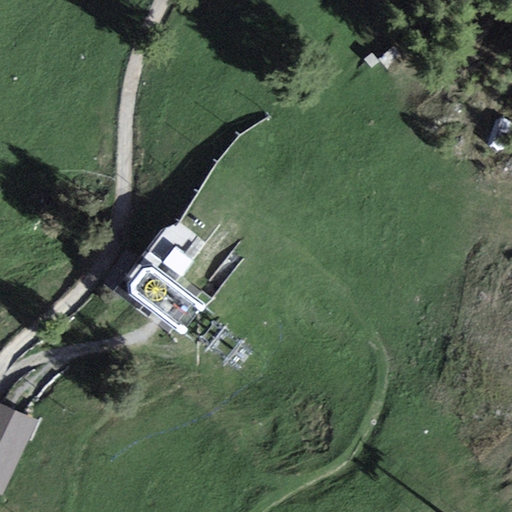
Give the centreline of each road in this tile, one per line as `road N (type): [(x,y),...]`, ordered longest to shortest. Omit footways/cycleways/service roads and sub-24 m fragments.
road 1 (unclassified): [(0,364),(91,279),(106,252),(132,65),(163,0)]
road 2 (unclassified): [(240,219),(144,333),(0,380)]
